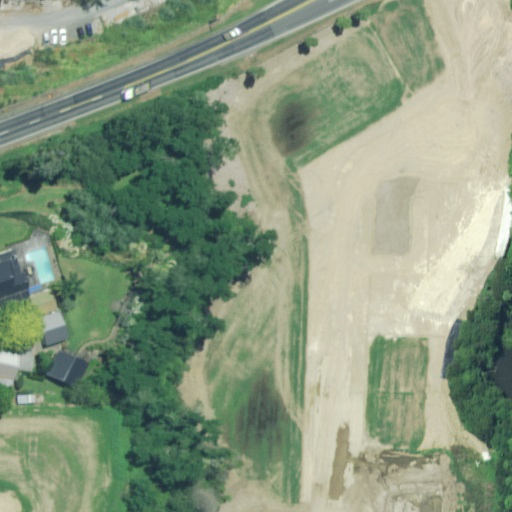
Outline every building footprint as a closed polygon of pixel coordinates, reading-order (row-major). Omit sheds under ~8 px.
[(0,312),(24,304),(17,284),(22,282),(11,248),(0,251),(0,312)] [(138,285),(128,281),(110,322),(121,326),(138,285)] [(54,312),(48,292),(29,297),(35,318),(54,312)] [(21,355),(0,350),(0,391),(12,394),(21,355)] [(85,364),(68,356),(57,380),(74,388),(85,364)]
